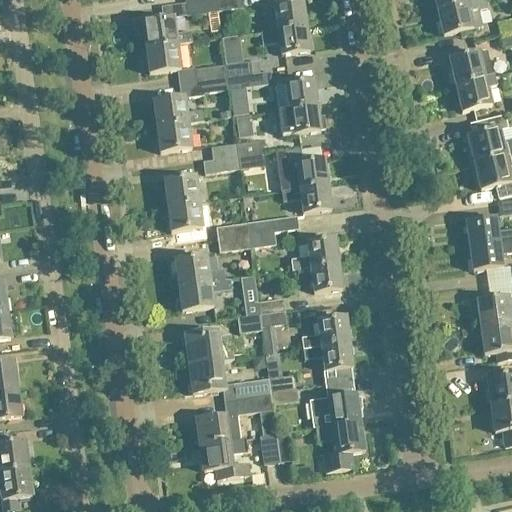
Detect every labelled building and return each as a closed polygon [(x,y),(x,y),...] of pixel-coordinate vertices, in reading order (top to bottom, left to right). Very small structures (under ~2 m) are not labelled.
[(243,10),(241,0),(222,0),(215,1),(217,14),(243,10)] [(474,3),(473,0),(432,0),(436,12),(466,5),(474,3)] [(217,14),(215,1),(185,5),(187,18),(217,14)] [(436,12),(439,24),(442,39),(482,29),(479,13),(486,11),(484,1),(474,3),(466,5),(436,12)] [(306,29),(304,15),(303,3),(274,7),(277,33),(306,29)] [(511,20),(497,25),(500,37),(511,34),(511,20)] [(190,34),(175,36),(173,21),(141,25),(145,51),(176,47),(192,45),(190,34)] [(281,58),(310,54),(306,29),(277,33),(260,36),(262,48),(279,46),(281,58)] [(511,47),(511,34),(500,37),(503,50),(511,47)] [(180,72),(176,47),(145,51),(148,76),(180,72)] [(485,81),(481,66),(489,64),(487,53),(461,60),(448,63),(452,79),(455,89),(485,81)] [(252,77),(251,70),(250,64),(225,68),(226,80),(252,77)] [(226,80),(225,68),(194,72),(196,85),(202,84),(226,80)] [(254,89),(252,77),(226,80),(228,92),(238,91),(243,90),(254,89)] [(511,93),(511,77),(501,81),(505,95),(511,93)] [(461,115),(492,108),(488,92),(492,91),(496,90),(494,85),(493,79),(485,81),(455,89),(461,115)] [(228,92),(226,80),(202,84),(204,96),(228,92)] [(279,113),(288,112),(317,108),(314,83),(284,87),(285,88),(275,90),(279,113)] [(186,114),(184,100),(152,104),(155,130),(187,126),(191,125),(203,124),(202,112),(186,114)] [(317,108),(288,112),(279,113),(282,138),(321,133),(320,131),(325,131),(323,119),(319,119),(317,108)] [(507,129),(505,117),(475,124),(478,136),(498,131),(507,129)] [(159,155),(191,151),(187,126),(155,130),(159,155)] [(511,142),(501,145),(499,138),(498,131),(467,139),(473,166),(511,156),(511,142)] [(236,147),(237,160),(263,156),(261,143),(236,147)] [(210,150),(212,163),(237,160),(236,147),(210,150)] [(324,163),(300,166),(299,151),(276,155),(280,183),(281,194),(328,187),(324,163)] [(265,169),(263,156),(237,160),(239,172),(265,169)] [(511,156),(473,166),(480,193),(495,190),(498,202),(511,198),(511,188),(508,171),(511,169),(511,156)] [(239,172),(237,160),(212,163),(202,164),(204,177),(239,172)] [(199,205),(195,180),(162,184),(166,210),(199,205)] [(302,216),(331,212),(328,187),(281,194),(282,201),(283,204),(300,202),(301,209),(302,216)] [(511,203),(497,205),(499,219),(511,217),(511,203)] [(170,235),(191,232),(197,231),(202,230),(199,205),(166,210),(170,235)] [(511,243),(511,231),(505,233),(497,234),(495,220),(465,224),(469,249),(511,243)] [(273,235),(272,223),(246,226),(248,239),(273,235)] [(216,237),(217,243),(248,239),(246,226),(215,230),(216,237)] [(275,248),(273,235),(248,239),(250,252),(275,248)] [(250,252),(248,239),(217,243),(218,250),(219,256),(233,254),(250,252)] [(306,246),(308,260),(290,262),(292,273),(310,271),(339,267),(335,242),(306,246)] [(511,255),(511,243),(469,249),(472,274),(502,270),(501,257),(511,255)] [(208,274),(206,259),(174,264),(177,289),(224,282),(223,272),(208,274)] [(342,292),(339,267),(310,271),(313,296),(342,292)] [(253,279),(241,281),(244,306),(257,304),(253,279)] [(230,292),(229,282),(224,282),(177,289),(181,314),(213,310),(211,295),(230,292)] [(476,303),(480,329),(480,331),(511,326),(511,325),(511,324),(508,299),(476,303)] [(284,314),(283,302),(269,304),(257,306),(259,318),(284,314)] [(286,327),(284,314),(259,318),(261,331),(286,327)] [(8,327),(7,315),(0,315),(0,343),(10,342),(10,341),(13,341),(11,326),(8,327)] [(261,331),(259,318),(237,321),(239,337),(261,334),(261,331)] [(303,352),(350,345),(346,320),(330,322),(317,324),(319,338),(302,340),(303,352)] [(511,323),(511,324),(511,325),(511,326),(480,331),(483,349),(484,358),(496,357),(497,367),(511,364),(511,323)] [(221,364),(233,362),(229,337),(217,339),(217,334),(184,338),(188,368),(221,364)] [(353,370),(350,345),(303,352),(305,363),(322,361),(324,374),(353,370)] [(223,382),(221,364),(188,368),(193,398),(219,394),(225,393),(223,382)] [(0,395),(18,394),(14,366),(0,367),(0,395)] [(511,403),(511,376),(487,380),(491,407),(511,403)] [(295,392),(293,379),(268,382),(269,396),(270,395),(295,392)] [(270,398),(269,396),(268,382),(232,387),(234,396),(235,402),(242,401),(248,400),(270,398)] [(298,405),(296,396),(296,392),(295,392),(270,395),(271,403),(272,408),(298,405)] [(0,424),(21,421),(18,394),(0,395),(0,424)] [(272,413),(270,398),(248,400),(251,416),(272,413)] [(340,400),(314,404),(317,421),(312,421),(314,431),(361,424),(357,398),(340,400)] [(511,449),(511,403),(491,407),(495,436),(503,434),(505,450),(511,449)] [(200,447),(240,442),(237,416),(196,422),(197,431),(195,431),(193,434),(194,442),(196,444),(199,444),(200,447)] [(365,453),(363,439),(361,424),(314,431),(317,446),(332,444),(334,458),(322,459),(324,477),(354,473),(352,455),(365,453)] [(293,464),(289,435),(276,436),(280,466),(293,464)] [(0,476),(28,472),(24,444),(4,447),(3,436),(0,436),(0,476)] [(279,466),(275,437),(260,439),(264,468),(279,466)] [(230,457),(247,455),(245,441),(240,442),(200,447),(203,474),(215,473),(216,483),(249,478),(247,467),(232,469),(230,457)] [(0,476),(0,489),(3,511),(18,511),(18,502),(32,500),(28,472),(0,476)]
